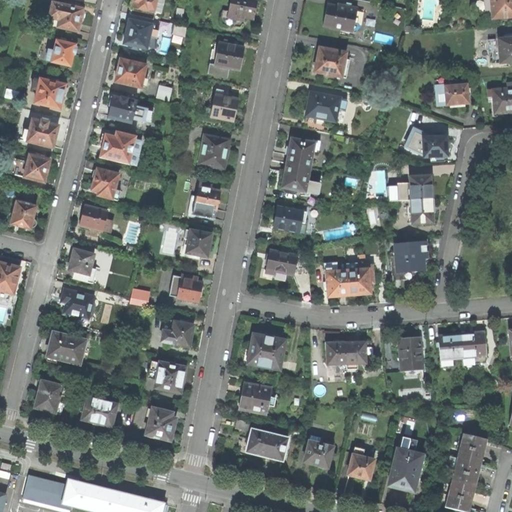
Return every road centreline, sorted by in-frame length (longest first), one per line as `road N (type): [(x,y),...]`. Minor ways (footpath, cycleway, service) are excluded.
road 1 (residential): [(285,0),(227,299)]
road 2 (residential): [(110,0),(48,255)]
road 3 (residential): [(439,311),(326,318),(227,299)]
road 4 (residential): [(511,136),(471,146),(439,311)]
road 5 (tertiary): [(192,482),(4,437)]
road 6 (residential): [(48,255),(4,437)]
road 7 (residential): [(227,299),(192,482)]
